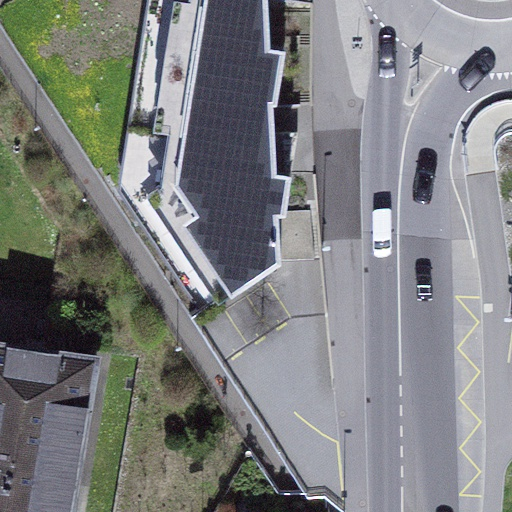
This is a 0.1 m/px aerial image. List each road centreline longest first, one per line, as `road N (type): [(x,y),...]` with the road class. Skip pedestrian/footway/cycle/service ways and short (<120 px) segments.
road 1 (primary): [(411,511),(400,182),(406,131)]
road 2 (primary): [(402,7),(406,131)]
